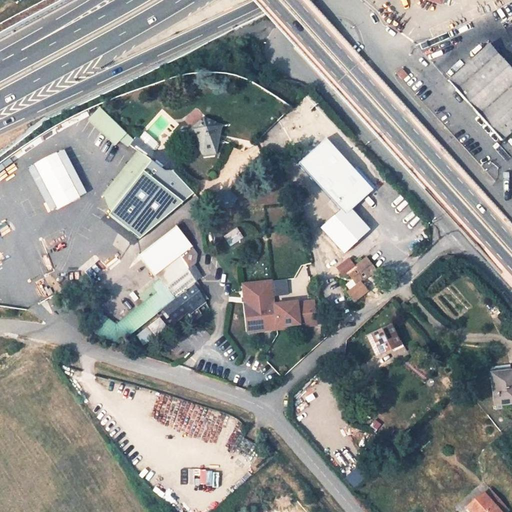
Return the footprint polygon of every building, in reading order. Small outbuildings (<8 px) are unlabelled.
[(457,91),(497,55),(487,44),(448,81),(457,91)] [(511,71),(497,55),(457,91),(502,140),(511,130),(511,71)] [(127,132),(100,107),(89,119),(116,145),(122,138),(127,132)] [(214,147),(220,121),(188,129),(203,149),(214,147)] [(134,139),(127,132),(122,138),(129,145),(134,139)] [(138,206),(165,170),(173,170),(170,166),(175,161),(163,150),(158,156),(137,136),(134,139),(129,145),(137,153),(105,195),(117,205),(113,210),(111,212),(124,224),(138,206)] [(80,198),(56,154),(35,166),(59,210),(80,198)] [(231,189),(214,191),(216,206),(232,205),(237,196),(231,189)] [(216,206),(214,191),(207,192),(202,200),(209,207),(216,206)] [(113,210),(117,205),(105,195),(113,210)] [(342,235),(357,255),(378,239),(363,219),(366,217),(351,198),(330,213),(345,233),(342,235)] [(149,232),(179,205),(175,200),(157,216),(144,225),(144,233),(149,232)] [(210,297),(198,280),(204,276),(196,264),(198,262),(199,253),(194,245),(178,225),(141,255),(156,275),(158,274),(163,279),(142,296),(148,303),(119,326),(105,316),(103,301),(87,303),(90,325),(120,346),(166,308),(176,320),(190,309),(193,313),(209,301),(207,299),(210,297)] [(224,236),(231,247),(244,239),(237,228),(224,236)] [(367,257),(347,273),(357,286),(361,283),(377,271),(367,257)] [(277,301),(274,278),(245,282),(250,326),(280,322),(280,324),(303,321),(302,315),(310,314),(308,300),(300,301),(300,304),(294,304),(293,299),(277,301)] [(357,286),(349,292),(355,301),(367,292),(361,283),(357,286)] [(505,322),(501,317),(496,321),(500,326),(505,322)] [(160,318),(136,333),(142,344),(167,328),(160,318)] [(401,347),(391,325),(368,336),(376,355),(392,348),(393,351),(401,347)] [(511,403),(511,371),(491,373),(495,405),(511,403)] [(393,452),(388,447),(383,451),(389,457),(393,452)] [(498,511),(483,494),(467,508),(470,511),(498,511)]
